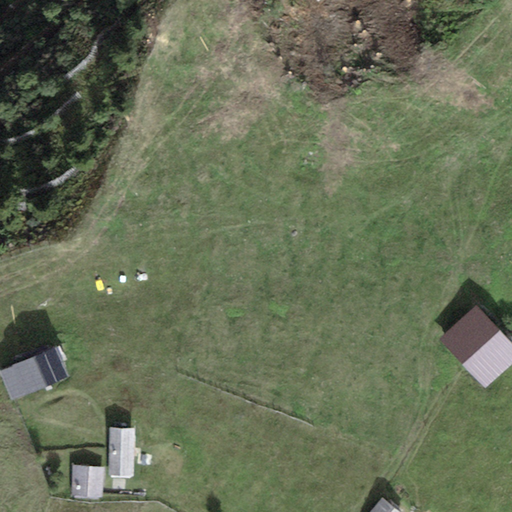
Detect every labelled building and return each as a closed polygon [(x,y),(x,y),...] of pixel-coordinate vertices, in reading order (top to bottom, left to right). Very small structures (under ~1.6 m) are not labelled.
[(511,355),(471,315),(438,348),(482,391),(511,360),(511,355)] [(55,351),(0,373),(0,379),(10,403),(67,380),(55,351)] [(132,431),(108,431),(108,481),(132,481),(132,431)] [(101,472),(71,471),(70,502),(100,503),(101,472)] [(394,511),(376,501),(368,511),(394,511)]
